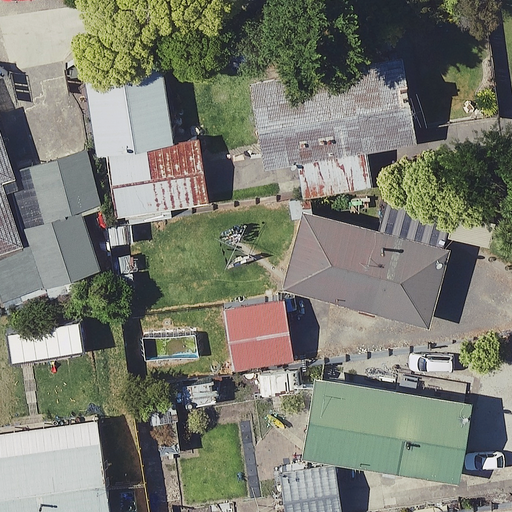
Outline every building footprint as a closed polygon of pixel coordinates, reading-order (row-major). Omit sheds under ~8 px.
[(256,146),(258,158),(290,153),(296,189),(363,178),(357,141),(406,133),(393,48),(244,71),(256,146)] [(98,144),(165,133),(152,54),(77,67),(91,145),(98,144)] [(165,133),(98,144),(98,148),(110,219),(167,210),(165,202),(200,196),(189,129),(165,133)] [(0,304),(52,289),(48,276),(93,262),(75,205),(91,200),(73,144),(4,166),(0,152),(0,304)] [(258,158),(256,146),(202,154),(209,202),(264,194),(258,158)] [(440,244),(295,205),(275,279),(420,318),(440,244)] [(282,353),(274,291),(215,299),(222,360),(282,353)] [(291,360),(252,365),(256,392),(295,386),(291,360)] [(461,396),(306,372),(295,447),(449,471),(461,396)] [(12,407),(13,421),(0,422),(0,511),(86,511),(101,510),(88,411),(35,418),(33,404),(12,407)] [(396,468),(329,473),(328,459),(274,463),(278,511),(331,511),(331,510),(399,505),(396,468)]
